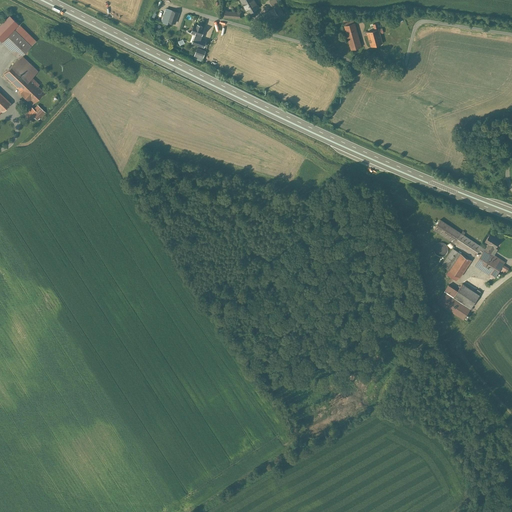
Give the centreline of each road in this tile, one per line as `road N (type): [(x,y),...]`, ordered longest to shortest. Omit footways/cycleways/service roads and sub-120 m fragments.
road 1 (trunk): [(37,0),(333,144),(511,217)]
road 2 (trunk): [(511,211),(329,135),(50,0)]
road 3 (unclassified): [(166,4),(395,73),(423,22),(511,34)]
